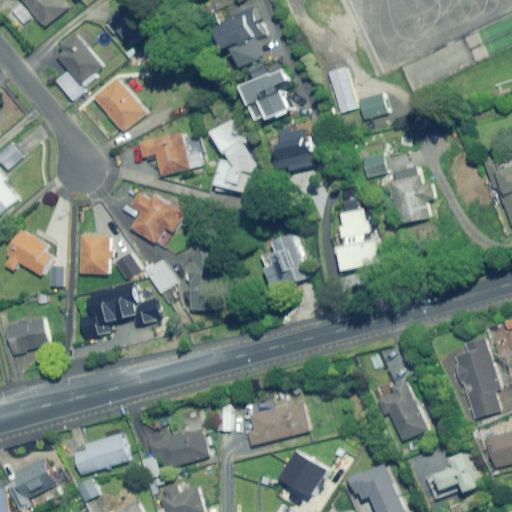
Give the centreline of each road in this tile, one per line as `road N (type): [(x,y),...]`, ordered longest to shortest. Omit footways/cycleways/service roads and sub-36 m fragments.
road 1 (secondary): [(511,282),(0,418)]
road 2 (residential): [(80,168),(55,115),(0,48)]
